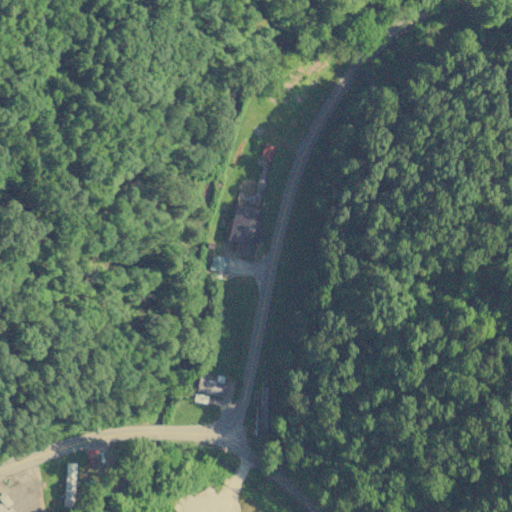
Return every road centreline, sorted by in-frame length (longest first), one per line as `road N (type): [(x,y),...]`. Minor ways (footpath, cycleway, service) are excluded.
road 1 (tertiary): [(446,0),(360,58),(312,132),(273,247),(245,399),(230,427),(216,433)]
road 2 (tertiary): [(145,431),(0,468)]
road 3 (residential): [(317,511),(216,433)]
